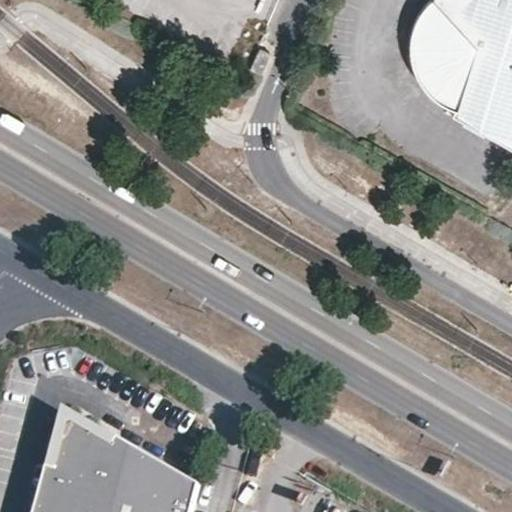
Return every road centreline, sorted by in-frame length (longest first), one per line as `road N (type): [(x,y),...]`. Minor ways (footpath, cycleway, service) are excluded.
road 1 (primary): [(511,424),(0,122)]
road 2 (primary): [(0,161),(511,461)]
road 3 (residential): [(453,511),(10,256)]
road 4 (residential): [(511,321),(274,178),(266,109),(313,0)]
